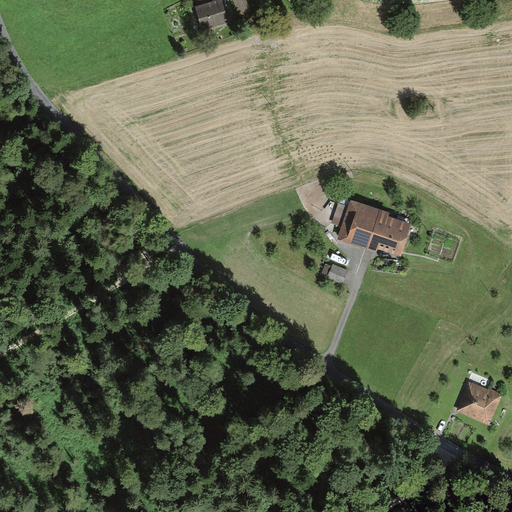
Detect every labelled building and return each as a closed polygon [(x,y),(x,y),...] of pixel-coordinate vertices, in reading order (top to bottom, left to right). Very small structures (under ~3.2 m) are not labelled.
[(233,0),(239,14),(247,11),(242,0),(233,0)] [(196,9),(202,27),(225,20),(220,2),(196,9)] [(342,235),(398,252),(408,220),(352,203),(351,207),(339,203),(333,222),(345,226),(342,235)] [(342,281),(346,269),(327,263),(322,275),(342,281)] [(465,383),(458,407),(492,418),(499,394),(465,383)]
